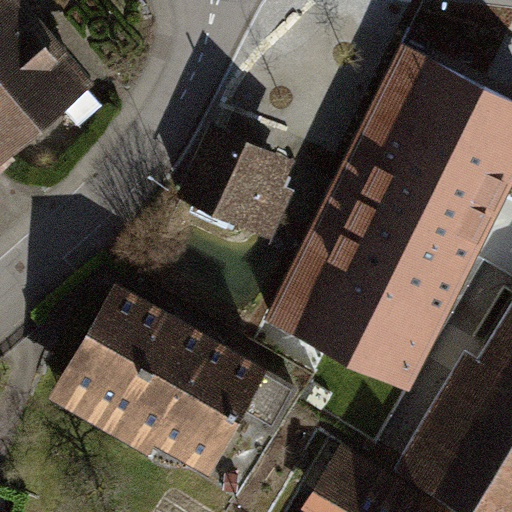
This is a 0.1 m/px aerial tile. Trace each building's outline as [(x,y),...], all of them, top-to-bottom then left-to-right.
[(17,0),(0,0),(0,172),(95,89),(17,0)] [(305,195),(227,160),(199,222),(277,257),(305,195)] [(344,434),(478,511),(511,511),(511,237),(472,214),(344,434)] [(119,296),(60,400),(233,497),(292,393),(119,296)] [(446,511),(343,448),(315,494),(343,511),(446,511)]
